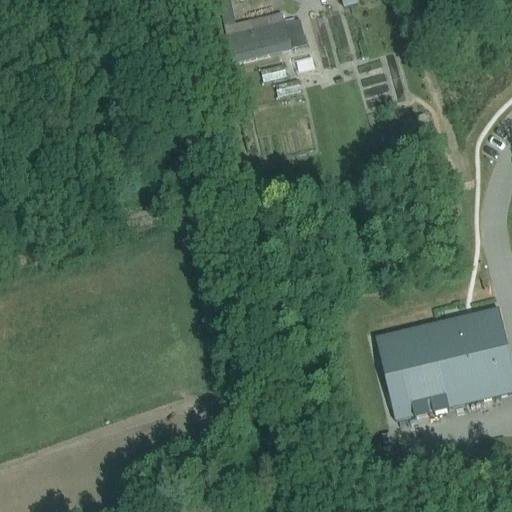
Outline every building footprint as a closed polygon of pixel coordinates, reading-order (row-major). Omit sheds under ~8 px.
[(358,6),(356,0),(340,0),(343,10),(358,6)] [(292,53),(285,25),(226,39),(233,67),(292,53)] [(416,119),(403,122),(406,135),(419,132),(416,119)] [(430,416),(433,415),(434,417),(449,413),(449,411),(511,396),(511,364),(499,312),(481,316),(465,320),(376,341),(396,424),(415,419),(415,421),(431,418),(430,416)] [(164,508),(164,511),(221,511),(217,495),(164,508)]
